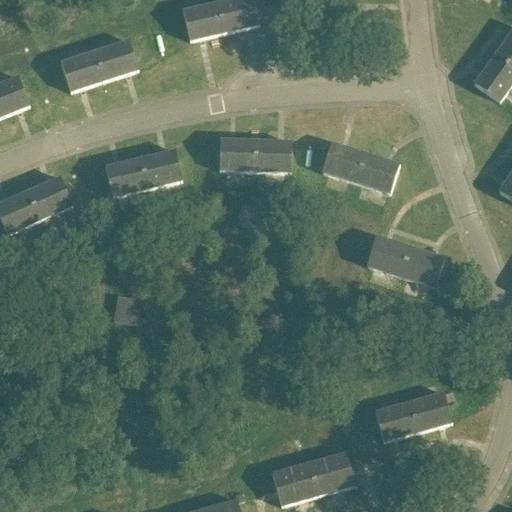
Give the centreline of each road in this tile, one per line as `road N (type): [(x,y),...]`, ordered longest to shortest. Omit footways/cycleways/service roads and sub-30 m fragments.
road 1 (residential): [(0,164),(181,110),(428,89)]
road 2 (residential): [(428,89),(511,352)]
